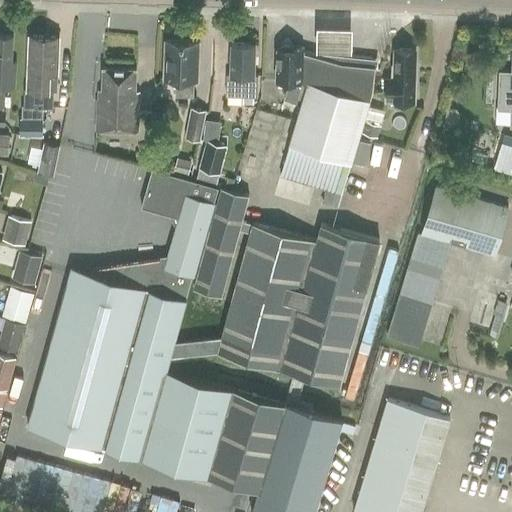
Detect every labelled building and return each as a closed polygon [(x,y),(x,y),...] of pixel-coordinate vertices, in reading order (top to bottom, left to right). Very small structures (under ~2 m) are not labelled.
[(352,31),(318,31),(317,55),(341,62),(348,58),(352,55),(352,31)] [(12,61),(13,36),(0,34),(0,123),(5,124),(6,109),(3,109),(5,86),(15,86),(17,62),(12,61)] [(54,90),(58,90),(59,37),(29,36),(27,88),(25,88),(25,104),(23,104),(23,117),(21,117),(21,133),(43,134),(43,107),(53,107),(54,90)] [(198,78),(199,40),(166,39),(164,77),(176,77),(176,93),(193,94),(194,78),(198,78)] [(230,74),(226,73),(225,95),(257,97),(258,75),(255,75),(256,44),(232,43),(230,74)] [(278,48),(276,80),(289,81),(285,95),(297,98),(298,97),(303,99),(281,175),(327,189),(342,193),(370,101),(373,90),(376,61),(348,58),(341,62),(303,51),(304,50),(292,49),(289,46),(283,46),(280,49),(278,48)] [(415,65),(415,49),(396,49),(395,65),(393,64),(393,78),(387,78),(386,101),(416,102),(417,65),(415,65)] [(135,91),(136,68),(103,67),(102,90),(98,90),(98,100),(97,100),(96,131),(139,132),(140,91),(135,91)] [(511,110),(511,126),(511,70),(499,70),(498,109),(511,110)] [(199,140),(206,110),(191,107),(184,137),(199,140)] [(501,167),(511,170),(511,132),(510,131),(501,167)] [(0,134),(0,155),(10,156),(11,135),(0,134)] [(227,145),(206,140),(197,175),(217,180),(227,145)] [(44,141),(38,172),(54,176),(61,145),(44,141)] [(152,167),(141,206),(180,217),(166,267),(193,275),(209,221),(212,222),(215,212),(212,211),(214,202),(219,186),(152,167)] [(495,253),(509,206),(437,185),(423,231),(495,253)] [(212,222),(194,288),(221,296),(239,229),(242,220),(249,194),(222,187),(215,212),(212,222)] [(26,245),(32,221),(8,215),(2,239),(26,245)] [(223,334),(218,350),(340,383),(379,239),(321,223),(317,239),(253,222),(253,223),(242,220),(239,229),(250,232),(223,334)] [(451,241),(419,231),(387,336),(419,345),(451,241)] [(20,249),(13,277),(36,283),(43,255),(20,249)] [(73,267),(29,426),(239,485),(258,491),(252,511),(314,511),(343,419),(167,369),(170,356),(218,350),(223,334),(175,341),(186,298),(193,275),(166,267),(153,269),(140,272),(136,284),(73,267)] [(11,287),(3,315),(27,321),(34,293),(11,287)] [(0,346),(18,351),(26,324),(5,318),(0,335),(0,346)] [(0,386),(7,389),(16,357),(0,352),(0,386)] [(421,511),(452,416),(390,397),(355,511),(357,511),(421,511)] [(356,423),(344,419),(341,428),(353,432),(356,423)] [(62,511),(122,511),(128,489),(115,485),(112,493),(67,481),(59,511),(62,511)]
